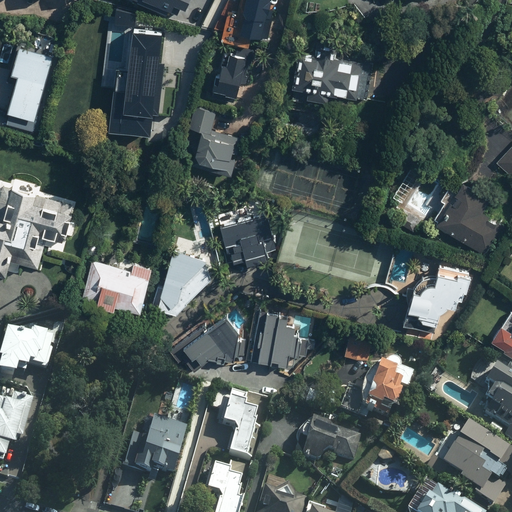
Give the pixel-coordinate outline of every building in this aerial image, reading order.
[(184,8),(187,0),(150,0),(171,10),(174,3),(184,8)] [(266,8),(267,0),(244,0),(241,15),(243,15),(239,32),(266,38),(272,9),(266,8)] [(206,12),(196,5),(190,13),(200,20),(206,12)] [(130,64),(120,63),(113,133),(151,137),(162,34),(134,31),(130,64)] [(304,98),(322,101),(324,92),(353,97),(359,63),(331,58),(333,47),(316,44),(314,54),(299,51),(293,85),(306,88),(304,98)] [(9,73),(15,75),(5,113),(33,120),(50,55),(16,46),(9,73)] [(211,75),(208,89),(234,95),(237,81),(245,83),(252,55),(234,51),(234,54),(223,51),(217,77),(211,75)] [(227,173),(238,138),(210,129),(216,109),(196,102),(188,127),(200,131),(190,162),(227,173)] [(511,142),(498,157),(511,170),(511,142)] [(421,170),(412,163),(390,195),(400,201),(421,170)] [(460,182),(434,225),(486,257),(505,226),(481,212),(488,200),(460,182)] [(72,204),(1,185),(0,188),(0,275),(4,276),(8,259),(36,267),(44,236),(62,241),(72,204)] [(275,248),(265,213),(216,227),(227,263),(242,259),(243,264),(264,258),(262,252),(275,248)] [(204,261),(171,250),(154,310),(172,314),(211,276),(204,261)] [(148,268),(131,264),(129,272),(89,261),(80,296),(94,300),(93,304),(109,308),(110,305),(138,312),(147,277),(146,276),(148,268)] [(453,279),(433,273),(430,285),(425,284),(420,286),(417,289),(415,293),(408,292),(404,310),(414,314),(419,322),(434,326),(436,313),(443,307),(452,309),(463,292),(467,279),(454,274),(453,279)] [(276,308),(255,305),(246,362),(294,369),(296,356),(308,358),(312,335),(301,334),(302,328),(297,328),(298,323),(289,321),(290,315),(275,313),(276,308)] [(242,335),(226,312),(170,352),(186,374),(205,359),(233,362),(242,335)] [(511,338),(507,336),(509,333),(498,326),(489,341),(502,349),(500,352),(511,358),(511,338)] [(30,331),(28,338),(3,330),(0,340),(0,378),(9,381),(12,372),(21,375),(23,368),(41,373),(51,337),(30,331)] [(373,339),(346,334),(342,355),(369,360),(373,339)] [(397,385),(388,382),(390,373),(375,368),(363,405),(376,410),(377,407),(392,412),(397,395),(394,394),(397,385)] [(493,422),(509,432),(504,441),(511,445),(511,382),(492,371),(484,386),(495,392),(486,408),(497,415),(493,422)] [(9,404),(0,401),(0,462),(1,463),(5,449),(9,450),(12,442),(16,444),(29,401),(11,395),(9,404)] [(219,427),(234,431),(227,458),(248,463),(264,402),(243,396),(240,408),(225,404),(219,427)] [(147,415),(142,432),(133,430),(123,464),(157,473),(159,467),(174,471),(186,425),(147,415)] [(318,463),(323,455),(354,461),(359,436),(327,429),(328,425),(308,421),(297,440),(293,457),(318,463)] [(511,475),(511,453),(464,425),(439,468),(458,479),(457,482),(472,491),(470,495),(492,508),(504,487),(497,482),(502,474),(510,478),(511,475)] [(204,494),(218,497),(214,511),(235,511),(237,505),(232,504),(237,484),(224,481),(226,474),(209,470),(204,494)] [(262,488),(255,511),(300,511),(304,499),(296,497),(286,484),(274,490),(262,488)] [(460,505),(434,489),(426,501),(423,499),(415,511),(480,511),(462,501),(460,505)]
